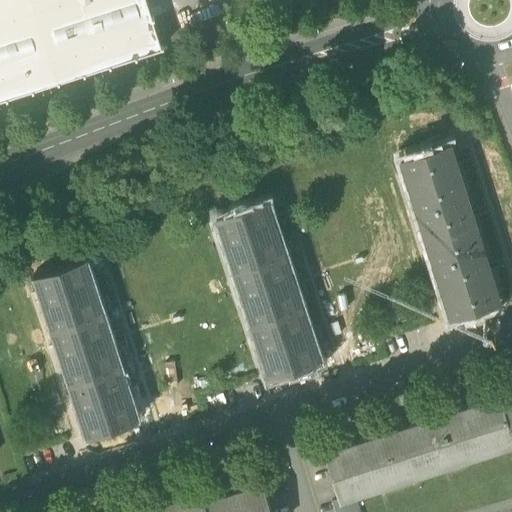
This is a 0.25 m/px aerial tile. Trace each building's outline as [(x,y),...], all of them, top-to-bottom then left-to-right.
[(0,0),(0,97),(161,46),(146,0),(0,0)] [(399,156),(416,209),(465,194),(449,141),(399,156)] [(482,247),(465,194),(416,209),(433,262),(482,247)] [(216,217),(233,269),(282,253),(265,201),(216,217)] [(499,299),(482,247),(433,262),(450,315),(499,299)] [(233,269),(250,322),(299,306),(282,253),(233,269)] [(33,275),(50,327),(100,311),(83,259),(33,275)] [(316,359),(299,306),(250,322),(268,375),(316,359)] [(117,365),(100,311),(50,327),(67,381),(117,365)] [(134,418),(117,365),(67,381),(85,434),(134,418)] [(455,461),(511,442),(511,435),(502,403),(499,393),(440,412),(455,461)] [(511,399),(502,403),(511,435),(511,399)] [(397,479),(455,461),(440,412),(382,431),(397,479)] [(354,494),(397,479),(382,431),(323,450),(338,498),(354,494)] [(271,511),(261,480),(203,499),(207,511),(271,511)] [(142,511),(207,511),(203,499),(200,489),(141,508),(142,511)] [(331,501),(335,511),(359,511),(354,494),(338,498),(331,501)]
